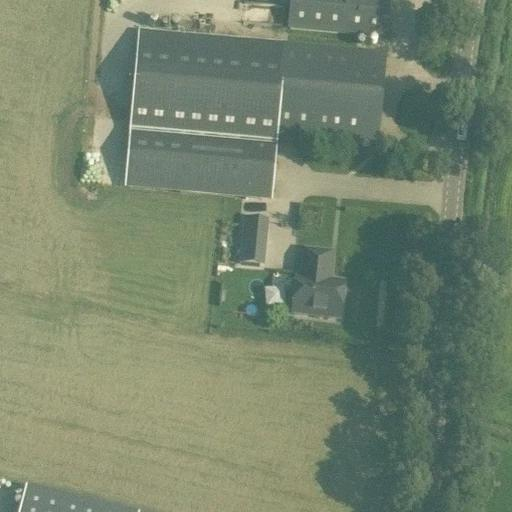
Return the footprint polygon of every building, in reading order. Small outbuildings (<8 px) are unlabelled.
[(388,0),(289,0),(287,30),(386,40),(388,0)] [(377,145),(385,56),(282,46),(282,44),(137,31),(124,190),(271,202),(271,198),(276,137),(288,138),(376,146),(377,145)] [(241,238),(261,240),(263,222),(243,220),(241,238)] [(328,283),(330,255),(304,252),(301,280),(295,280),(291,315),(339,320),(342,284),(328,283)] [(22,511),(98,511),(26,495),(22,511)]
